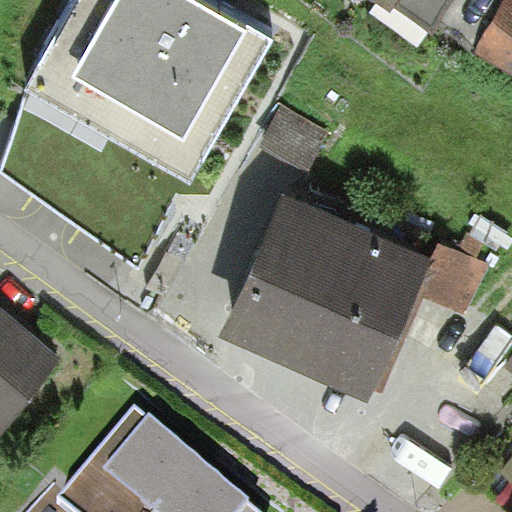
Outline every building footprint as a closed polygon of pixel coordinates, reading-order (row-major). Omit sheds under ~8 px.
[(240,0),(69,0),(23,84),(186,174),(273,18),(240,0)] [(402,0),(421,13),(430,0),(402,0)] [(511,0),(497,0),(472,43),(511,66),(511,0)] [(366,370),(428,236),(289,171),(226,306),(366,370)] [(0,395),(47,336),(0,299),(0,395)] [(255,511),(133,411),(68,489),(57,480),(31,511),(255,511)] [(511,511),(511,496),(497,511),(511,511)]
